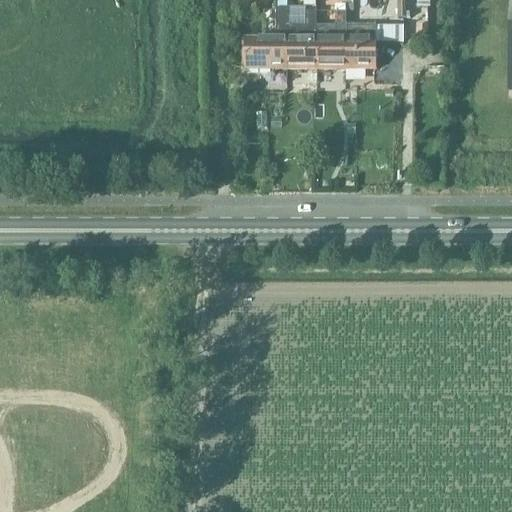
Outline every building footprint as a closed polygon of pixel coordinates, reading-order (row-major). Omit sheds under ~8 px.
[(355,12),(355,0),(344,0),(345,12),(355,12)] [(398,0),(398,20),(407,20),(407,0),(398,0)] [(416,0),(416,9),(428,10),(428,0),(416,0)] [(288,40),(288,26),(288,13),(276,13),(276,40),(245,40),(245,70),(287,70),(288,40)] [(288,40),(287,70),(316,70),(316,26),(316,13),(304,13),(304,26),(288,26),(288,40)] [(316,26),(316,70),(344,70),(344,26),(344,13),(334,13),(334,26),(316,26)] [(374,26),(344,26),(344,70),(374,70),(374,26)] [(426,26),(416,26),(416,40),(426,40),(426,26)]
